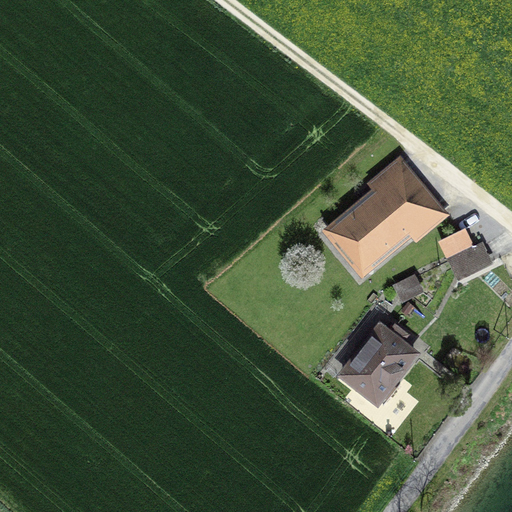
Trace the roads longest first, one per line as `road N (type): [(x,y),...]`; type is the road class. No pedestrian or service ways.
road 1 (track): [(511,221),(225,0)]
road 2 (residential): [(511,352),(391,511)]
